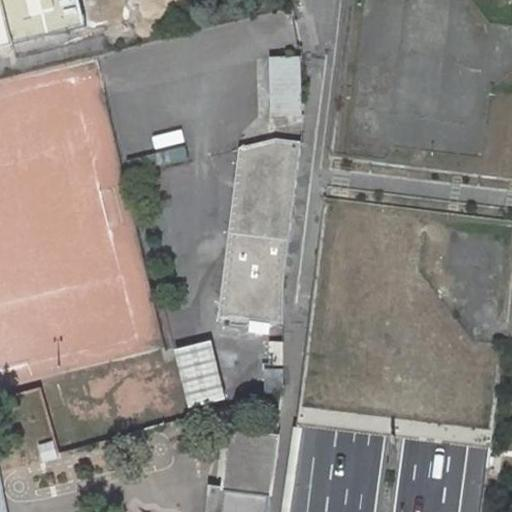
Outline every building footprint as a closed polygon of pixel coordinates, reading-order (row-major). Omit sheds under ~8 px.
[(0,0),(0,49),(14,46),(2,0),(0,0)] [(2,0),(14,46),(128,18),(123,0),(2,0)] [(274,115),(300,114),(298,58),(272,59),(274,115)] [(283,326),(283,282),(300,142),(276,139),(240,148),(219,318),(283,326)] [(266,364),(266,395),(284,390),(283,343),(270,343),(271,364),(266,364)] [(268,511),(277,438),(232,433),(225,490),(212,489),(209,511),(268,511)]
